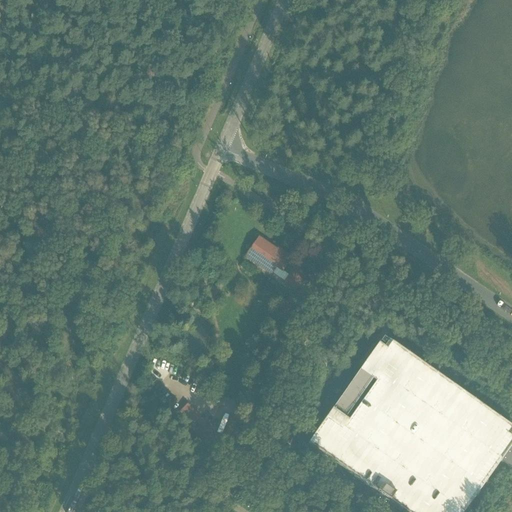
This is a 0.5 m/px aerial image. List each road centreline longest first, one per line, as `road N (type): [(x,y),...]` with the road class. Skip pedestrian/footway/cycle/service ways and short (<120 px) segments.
road 1 (unclassified): [(65,511),(222,148)]
road 2 (residential): [(357,209),(235,466)]
road 3 (unclassified): [(511,314),(357,209)]
road 4 (unclassified): [(222,148),(285,0)]
road 5 (unclassified): [(357,209),(222,148)]
